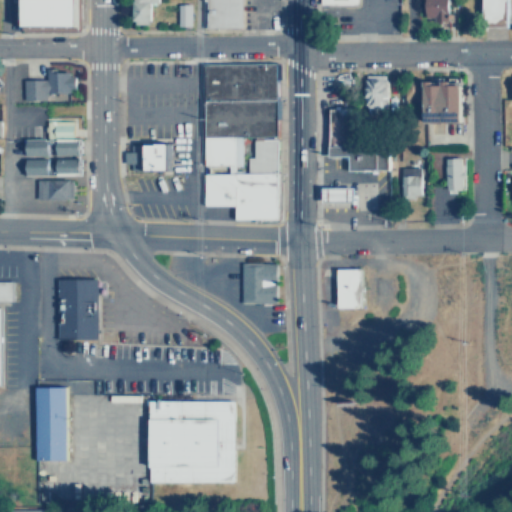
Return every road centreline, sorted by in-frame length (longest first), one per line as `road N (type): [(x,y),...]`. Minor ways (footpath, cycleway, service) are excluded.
road 1 (primary): [(100,0),(103,187),(114,235),(153,275),(213,310),(253,348),(295,437)]
road 2 (primary): [(295,437),(303,403),(296,0)]
road 3 (secondary): [(296,241),(0,230)]
road 4 (residential): [(296,46),(0,47)]
road 5 (residential): [(511,51),(318,54),(296,46)]
road 6 (residential): [(296,241),(511,238)]
road 7 (residential): [(483,239),(483,52)]
